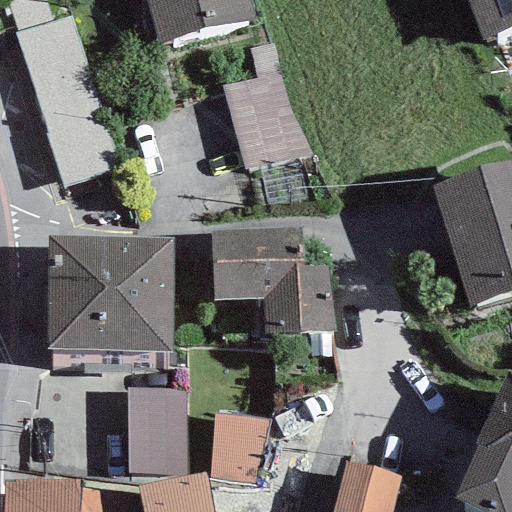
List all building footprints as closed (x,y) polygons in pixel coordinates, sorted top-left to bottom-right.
[(71,20),(53,25),(44,0),(24,0),(6,6),(65,189),(120,171),(71,20)] [(249,0),(145,0),(157,43),(254,18),(249,0)] [(511,0),(467,0),(483,40),(511,29),(511,0)] [(256,81),(222,87),(245,173),(310,156),(292,120),(274,47),(249,51),(256,81)] [(511,162),(430,187),(466,308),(511,294),(511,162)] [(301,228),(210,232),(212,301),(262,299),(263,335),(331,332),(328,266),(302,267),(301,228)] [(173,238),(49,236),(47,350),(171,353),(173,238)] [(511,511),(511,372),(508,371),(475,444),(477,446),(453,499),(481,511),(511,511)] [(270,492),(270,433),(222,433),(222,492),(270,492)] [(393,511),(399,485),(346,472),(336,511),(393,511)] [(212,511),(205,474),(137,488),(141,511),(212,511)] [(81,481),(1,481),(1,511),(133,511),(131,500),(81,490),(81,481)]
